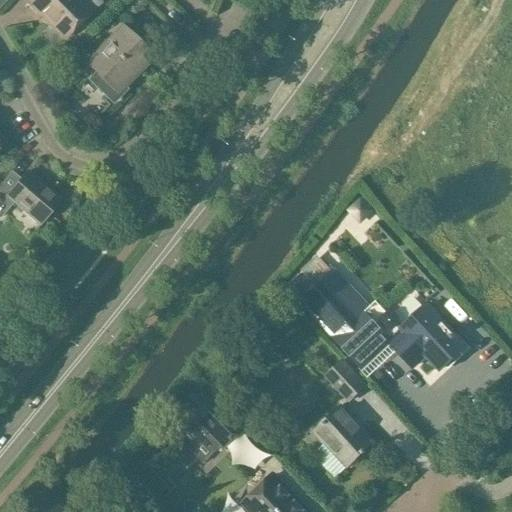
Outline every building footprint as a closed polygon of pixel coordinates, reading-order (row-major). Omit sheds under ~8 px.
[(0,0),(0,9),(9,0),(0,0)] [(79,0),(33,0),(28,6),(62,39),(90,11),(79,1),(79,0)] [(119,27),(84,63),(96,75),(92,80),(112,100),(117,96),(123,89),(146,66),(135,55),(141,49),(119,27)] [(4,197),(38,226),(59,202),(25,173),(4,197)] [(360,371),(390,343),(360,312),(366,306),(331,268),(317,281),(320,285),(315,289),(303,275),(286,291),(360,371)] [(425,357),(439,372),(463,349),(424,307),(401,329),(404,333),(390,346),(411,369),(425,357)] [(341,362),(325,377),(348,402),(364,387),(341,362)] [(217,395),(188,423),(205,441),(209,437),(223,452),(248,428),(217,395)] [(313,433),(345,468),(371,444),(339,409),(313,433)] [(305,511),(271,476),(242,505),(248,511),(305,511)]
